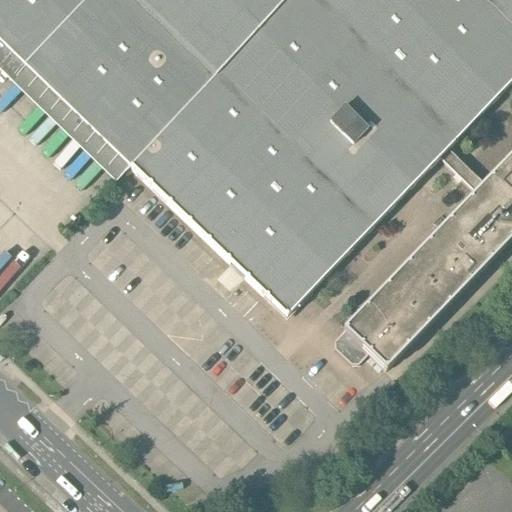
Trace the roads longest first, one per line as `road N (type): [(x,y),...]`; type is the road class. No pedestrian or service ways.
road 1 (secondary): [(368,511),(511,369)]
road 2 (tertiary): [(0,401),(113,511)]
